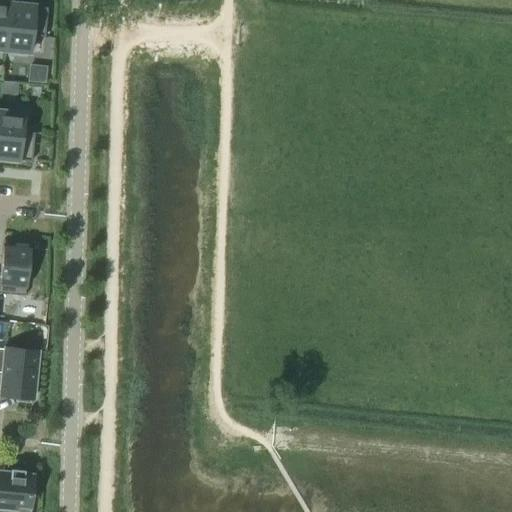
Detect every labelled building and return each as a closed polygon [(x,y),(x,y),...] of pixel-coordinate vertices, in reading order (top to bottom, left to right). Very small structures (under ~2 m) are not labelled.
[(0,49),(4,50),(9,4),(0,3),(0,49)] [(9,4),(4,50),(29,52),(31,36),(44,37),(47,8),(9,4)] [(30,65),(28,81),(44,83),(46,67),(30,65)] [(1,82),(0,93),(16,95),(17,83),(1,82)] [(0,111),(0,158),(31,162),(34,133),(21,131),(23,114),(0,111)] [(0,292),(25,296),(30,248),(25,247),(26,245),(14,244),(14,246),(2,245),(0,265),(0,292)] [(4,349),(0,348),(0,372),(2,373),(0,393),(0,395),(17,397),(16,401),(29,402),(29,398),(33,398),(38,351),(5,348),(4,349)] [(0,511),(30,511),(32,497),(30,496),(32,475),(23,474),(24,471),(10,469),(10,473),(0,471),(0,511)]
